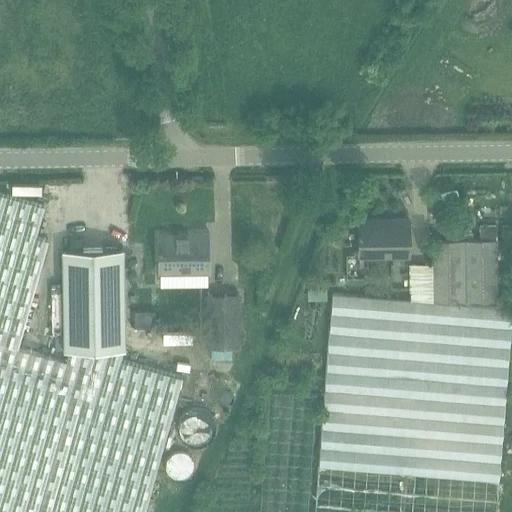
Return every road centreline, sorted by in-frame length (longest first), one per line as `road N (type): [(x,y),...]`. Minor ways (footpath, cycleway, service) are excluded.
road 1 (tertiary): [(181,165),(511,158)]
road 2 (tertiary): [(181,165),(0,166)]
road 3 (unclassified): [(181,165),(145,0)]
